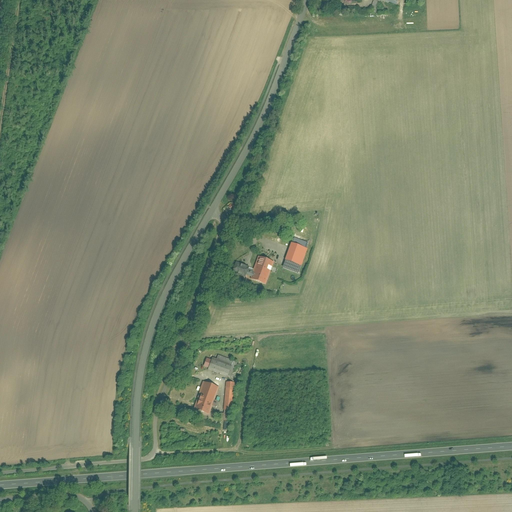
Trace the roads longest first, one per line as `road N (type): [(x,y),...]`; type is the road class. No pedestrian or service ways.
road 1 (primary): [(511,447),(0,485)]
road 2 (unclassified): [(0,470),(150,458),(156,411),(223,235),(225,225),(211,213)]
road 3 (tertiary): [(211,213),(175,274),(144,353),(135,511)]
road 4 (tertiary): [(308,0),(264,115),(211,213)]
road 5 (track): [(154,453),(234,449),(258,352),(296,336)]
road 6 (track): [(19,0),(0,123)]
